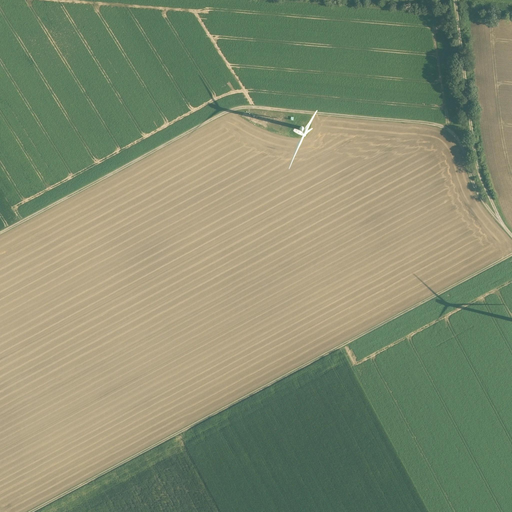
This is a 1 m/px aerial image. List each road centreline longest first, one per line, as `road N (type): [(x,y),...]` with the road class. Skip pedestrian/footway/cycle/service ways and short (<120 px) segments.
road 1 (track): [(511,235),(468,172),(459,128),(238,110),(0,234)]
road 2 (track): [(490,209),(455,0)]
